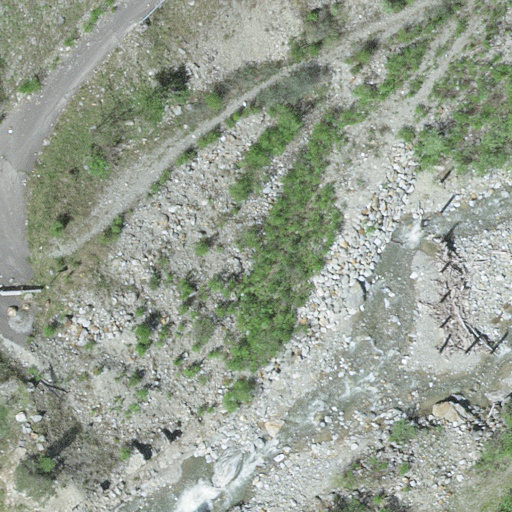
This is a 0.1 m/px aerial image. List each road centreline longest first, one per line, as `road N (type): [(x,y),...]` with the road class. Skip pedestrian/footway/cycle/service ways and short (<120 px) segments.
road 1 (track): [(410,0),(175,133),(72,242),(2,275)]
road 2 (track): [(468,0),(455,29),(315,174),(252,312),(212,363)]
road 3 (unclassified): [(0,154),(143,0)]
